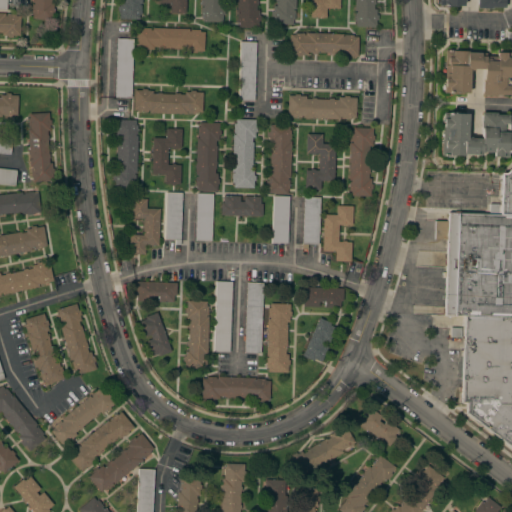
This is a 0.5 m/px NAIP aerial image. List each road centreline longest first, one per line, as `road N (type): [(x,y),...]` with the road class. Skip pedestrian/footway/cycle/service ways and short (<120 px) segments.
road 1 (residential): [(87,0),(78,120),(102,280),(134,375),(182,422)]
road 2 (residential): [(412,0),(403,183),(352,358)]
road 3 (residential): [(352,358),(320,404),(284,426),(252,436),(182,422)]
road 4 (residential): [(352,358),(511,477)]
